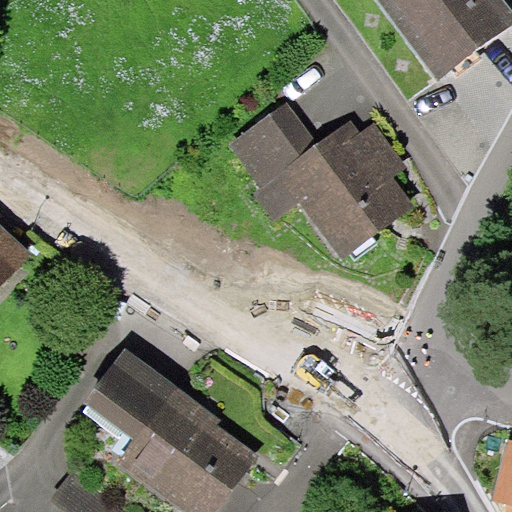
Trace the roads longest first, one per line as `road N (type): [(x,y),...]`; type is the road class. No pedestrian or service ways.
road 1 (residential): [(474,224),(315,0)]
road 2 (tertiary): [(352,393),(153,285)]
road 3 (residential): [(25,470),(112,326),(153,285)]
road 4 (tertiary): [(153,285),(0,176)]
road 5 (residential): [(422,368),(438,290),(474,224)]
road 6 (residential): [(268,511),(352,393)]
